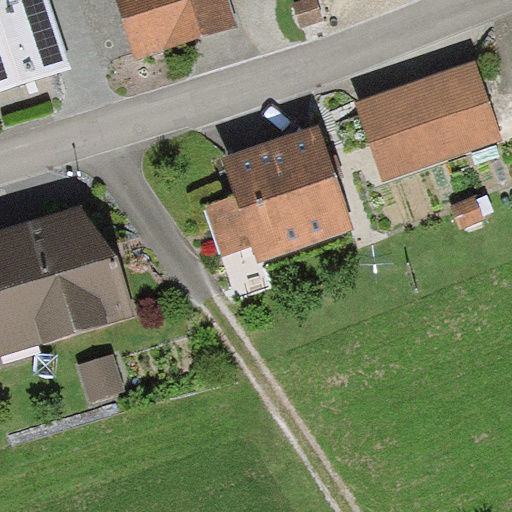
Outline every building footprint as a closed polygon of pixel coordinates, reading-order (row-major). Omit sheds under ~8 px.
[(50,0),(0,0),(0,93),(73,68),(51,3),(50,0)] [(119,0),(138,60),(236,30),(226,0),(119,0)] [(503,140),(475,63),(356,106),(384,183),(503,140)] [(268,147),(226,163),(238,197),(255,243),(261,261),(355,227),(319,129),(268,147)] [(221,255),(255,243),(238,197),(204,209),(221,255)] [(79,211),(0,235),(0,351),(1,356),(44,342),(46,347),(108,328),(106,321),(135,312),(119,262),(79,211)]
